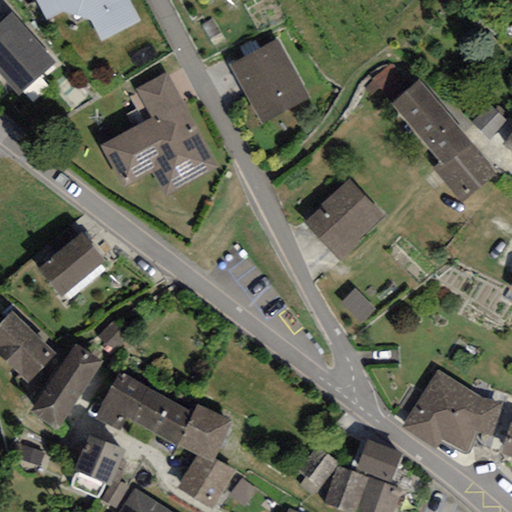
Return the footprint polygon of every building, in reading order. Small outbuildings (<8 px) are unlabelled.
[(128,0),(33,0),(47,26),(64,15),(89,23),(100,46),(141,23),(128,0)] [(12,17),(0,27),(0,78),(18,100),(56,67),(12,17)] [(277,45),(229,74),(262,129),(310,100),(277,45)] [(166,75),(135,92),(151,121),(100,149),(124,192),(152,177),(165,199),(218,170),(166,75)] [(452,120),(417,85),(389,111),(438,167),(443,173),(472,147),(452,120)] [(511,135),(502,150),(511,156),(511,135)] [(496,176),(472,147),(443,173),(438,167),(433,171),(462,207),(496,176)] [(347,177),(303,220),(341,258),(384,215),(347,177)] [(36,275),(60,303),(107,264),(83,236),(36,275)] [(356,296),(345,308),(365,326),(376,314),(356,296)] [(56,358),(12,318),(0,330),(0,363),(28,389),(56,358)] [(75,349),(30,419),(57,437),(102,366),(75,349)] [(480,396),(437,369),(401,425),(436,446),(439,441),(462,452),(466,452),(468,451),(470,449),(476,427),(490,433),(501,400),(480,396)] [(149,393),(118,377),(93,426),(118,439),(125,426),(130,429),(149,393)] [(149,393),(130,429),(177,451),(194,416),(149,393)] [(233,426),(197,409),(194,416),(177,451),(195,459),(213,468),(215,464),(233,426)] [(511,417),(500,448),(511,452),(511,417)] [(121,449),(90,437),(73,480),(114,496),(118,487),(122,475),(117,473),(124,456),(119,454),(121,449)] [(366,437),(356,465),(392,478),(402,450),(366,437)] [(316,444),(298,467),(320,484),(338,462),(316,444)] [(212,511),(236,474),(215,464),(213,468),(195,459),(176,494),(209,511),(212,511)] [(353,511),(356,511),(369,477),(337,466),(324,501),(353,511)] [(392,511),(400,488),(369,477),(356,511),(392,511)] [(164,511),(133,492),(120,511),(164,511)]
